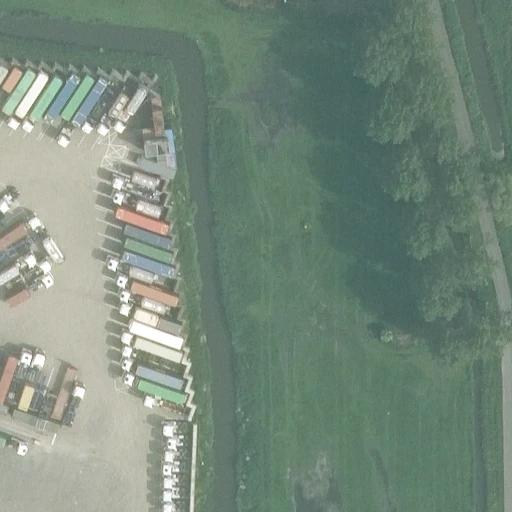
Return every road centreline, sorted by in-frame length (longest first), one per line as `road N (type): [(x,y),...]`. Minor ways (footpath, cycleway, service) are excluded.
road 1 (unclassified): [(429,0),(508,334),(511,511)]
road 2 (unknown): [(0,435),(91,466),(115,458),(130,430),(125,395),(79,291)]
road 3 (unknown): [(0,139),(57,162),(83,194),(88,240),(79,291)]
